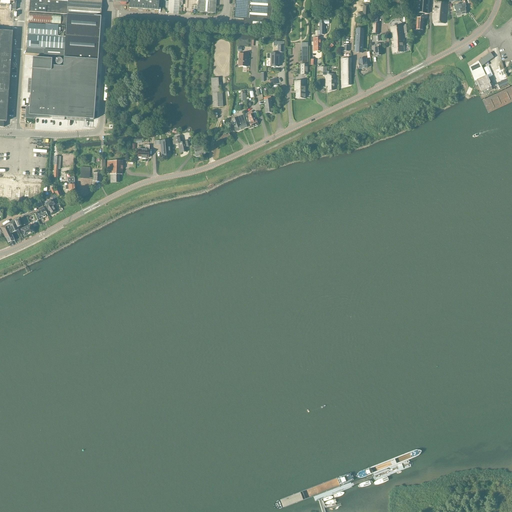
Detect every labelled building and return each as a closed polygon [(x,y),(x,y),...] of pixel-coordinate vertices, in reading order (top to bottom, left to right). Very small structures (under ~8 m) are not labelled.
[(30,0),(29,12),(67,14),(68,0),(30,0)] [(68,0),(67,14),(100,16),(101,16),(102,0),(68,0)] [(129,0),(129,8),(138,9),(142,9),(143,9),(144,9),(144,0),(129,0)] [(144,0),(144,9),(158,10),(159,0),(144,0)] [(199,0),(198,11),(215,13),(215,0),(199,0)] [(234,8),(234,10),(235,11),(235,18),(244,19),(243,26),(271,28),(273,0),(235,0),(235,8),(234,8)] [(421,0),(418,0),(417,13),(428,14),(429,1),(421,0)] [(435,3),(433,23),(445,24),(446,3),(435,3)] [(358,13),(357,19),(368,20),(369,4),(363,4),(362,13),(358,13)] [(28,35),(64,37),(65,26),(66,26),(67,16),(61,15),(29,13),(29,24),(60,26),(29,24),(28,35)] [(315,38),(313,38),(313,42),(313,51),(320,51),(320,38),(320,35),(324,35),(324,24),(324,15),(324,13),(319,13),(319,24),(319,31),(317,31),(317,38),(315,38)] [(27,107),(26,118),(34,119),(34,117),(49,117),(49,116),(51,117),(53,84),(96,87),(101,17),(100,16),(67,14),(64,67),(55,66),(55,57),(52,56),(52,59),(33,58),(30,107),(30,108),(27,108),(27,107)] [(402,26),(390,27),(391,37),(393,54),(405,52),(402,26)] [(355,46),(354,53),(362,53),(364,29),(356,29),(355,46)] [(0,126),(3,127),(4,121),(7,121),(13,31),(0,30),(0,126)] [(64,37),(28,35),(27,47),(64,50),(65,37),(64,37)] [(47,50),(47,49),(27,48),(26,54),(46,56),(64,57),(64,51),(47,50)] [(271,53),(270,67),(279,67),(279,53),(271,53)] [(469,68),(475,81),(476,80),(483,94),(492,90),(481,67),(494,58),(490,53),(486,56),(469,68)] [(239,54),(238,66),(247,67),(248,54),(239,54)] [(351,59),(341,59),(342,86),(351,85),(351,59)] [(366,59),(357,60),(359,69),(367,68),(366,59)] [(335,90),(335,75),(326,74),(326,83),(328,83),(328,86),(328,91),(328,92),(335,90)] [(219,78),(211,78),(213,107),(223,107),(222,93),(220,93),(219,78)] [(306,81),(294,81),(294,91),(295,91),(295,99),(306,99),(306,90),(306,81)] [(53,84),(51,117),(94,119),(96,87),(53,84)] [(266,100),(264,100),(265,113),(273,112),(271,99),(271,97),(266,97),(266,100)] [(252,112),(248,114),(249,116),(248,116),(250,120),(248,121),(251,128),(258,125),(255,118),(252,113),(252,112)] [(237,118),(232,120),(234,126),(233,126),(235,132),(247,127),(246,123),(243,116),(237,118)] [(221,137),(216,139),(218,144),(231,139),(229,134),(228,134),(227,132),(220,135),(221,137)] [(181,136),(172,138),(174,145),(178,144),(180,153),(187,152),(186,147),(189,147),(188,146),(187,141),(183,142),(182,143),(181,136)] [(165,144),(161,144),(162,156),(163,156),(170,156),(169,143),(166,143),(164,143),(165,144)] [(139,149),(138,157),(142,157),(142,158),(146,158),(146,157),(149,158),(149,150),(149,146),(146,146),(145,150),(139,149)] [(203,148),(194,150),(196,158),(205,155),(203,148)] [(107,170),(107,175),(110,175),(111,175),(111,183),(119,182),(119,174),(122,174),(123,161),(108,161),(107,170)] [(81,170),(81,178),(89,179),(90,171),(81,170)] [(68,185),(65,186),(66,190),(69,190),(69,193),(76,193),(75,184),(75,180),(74,177),(73,177),(72,178),(68,178),(68,180),(68,185)] [(51,214),(56,210),(53,206),(55,205),(52,200),(49,201),(49,200),(47,201),(48,203),(45,204),(51,214)] [(40,212),(43,218),(48,216),(44,207),(39,209),(40,211),(40,212)] [(8,225),(12,234),(19,230),(19,229),(20,227),(22,226),(19,219),(8,223),(8,225)] [(8,225),(1,228),(3,234),(4,234),(6,238),(9,243),(15,240),(12,234),(8,225)] [(31,225),(21,230),(24,236),(34,232),(31,225)]
